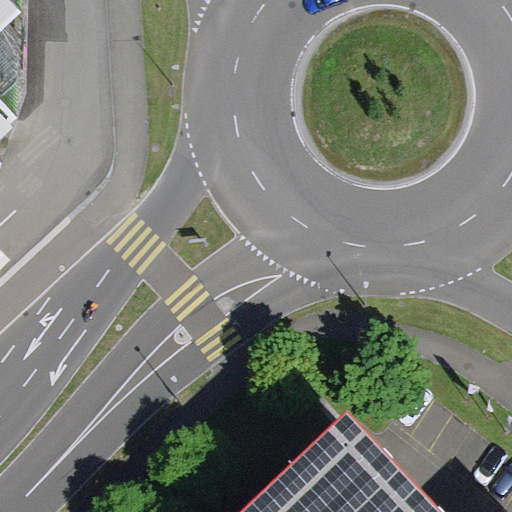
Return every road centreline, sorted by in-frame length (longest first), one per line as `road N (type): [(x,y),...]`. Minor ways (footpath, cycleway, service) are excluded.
road 1 (secondary): [(14,511),(195,324),(315,228)]
road 2 (secondary): [(237,131),(134,256),(0,388)]
road 3 (secondary): [(399,243),(443,231),(482,206),(511,169)]
road 4 (unclassified): [(399,243),(511,312)]
road 5 (secondary): [(237,131),(253,171),(280,204),(315,228)]
